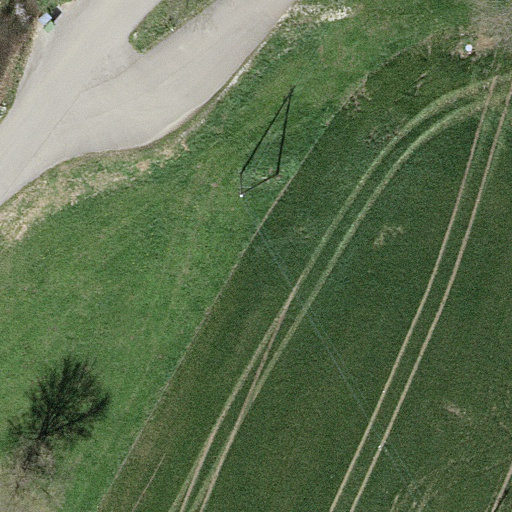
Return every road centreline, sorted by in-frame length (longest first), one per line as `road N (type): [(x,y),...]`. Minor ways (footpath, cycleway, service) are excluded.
road 1 (track): [(256,0),(152,85),(109,108),(66,120),(26,119)]
road 2 (tertiary): [(0,152),(130,0)]
